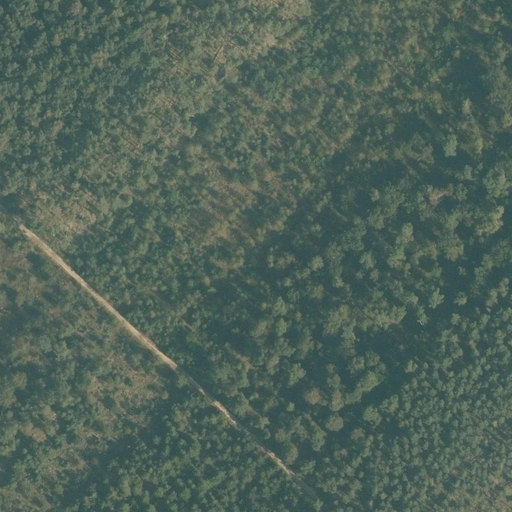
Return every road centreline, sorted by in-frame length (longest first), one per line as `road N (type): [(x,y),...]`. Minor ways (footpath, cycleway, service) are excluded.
road 1 (track): [(190,392),(0,211)]
road 2 (track): [(190,392),(156,424),(132,432),(53,511)]
road 3 (track): [(317,511),(190,392)]
